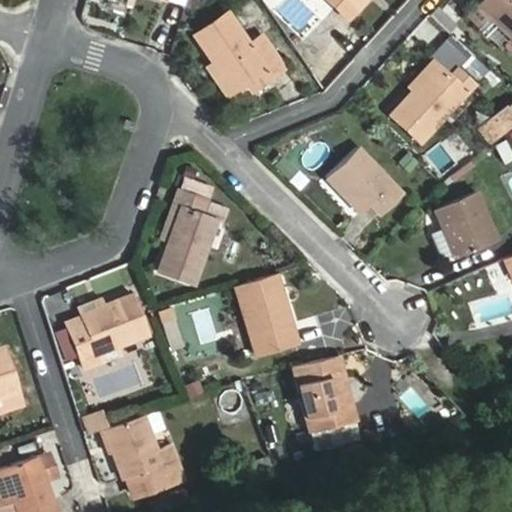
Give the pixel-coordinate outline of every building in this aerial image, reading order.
[(329,0),(348,18),(364,0),(329,0)] [(511,0),(479,0),(466,14),(480,27),(490,16),(511,37),(511,0)] [(262,35),(249,43),(227,12),(194,34),(232,90),(266,67),(272,76),(284,68),(262,35)] [(466,91),(436,63),(390,114),(419,141),(466,91)] [(511,106),(500,117),(506,123),(511,117),(511,106)] [(402,193),(357,147),(326,176),(360,212),(370,202),(381,213),(402,193)] [(475,190),(433,208),(454,256),(496,238),(475,190)] [(207,201),(181,191),(176,206),(180,207),(157,269),(193,282),(215,220),(202,215),(207,201)] [(277,273),(234,285),(256,355),(298,343),(277,273)] [(100,361),(97,354),(149,332),(132,293),(81,313),(84,320),(68,326),(70,333),(72,338),(78,354),(84,368),(100,361)] [(171,307),(158,310),(162,320),(174,317),(171,307)] [(57,339),(65,359),(78,354),(72,338),(70,333),(57,339)] [(2,347),(0,347),(0,396),(18,391),(2,347)] [(338,355),(292,367),(308,432),(310,431),(312,431),(352,421),(355,420),(338,355)] [(142,414),(103,429),(121,478),(124,477),(131,496),(182,477),(175,458),(160,462),(142,414)] [(352,421),(312,431),(310,431),(315,448),(356,438),(352,421)] [(49,453),(35,457),(44,481),(57,476),(49,453)] [(34,456),(0,467),(0,511),(54,511),(44,481),(35,457),(34,456)] [(182,487),(159,495),(164,507),(186,501),(182,487)]
